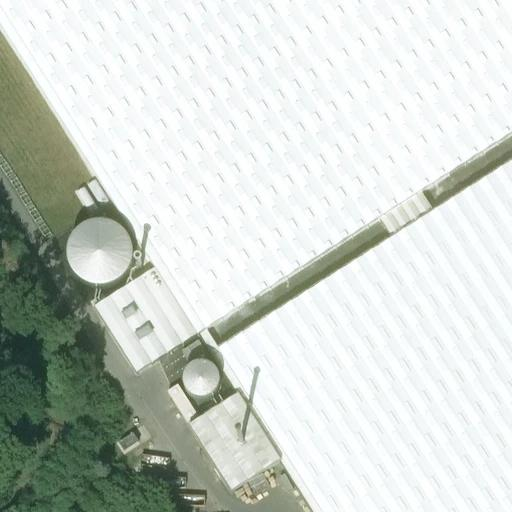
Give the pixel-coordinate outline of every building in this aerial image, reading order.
[(511,0),(0,0),(0,21),(156,266),(93,306),(138,376),(198,338),(207,332),(380,223),(422,196),(511,138),(511,0)] [(392,242),(219,353),(207,332),(198,338),(237,399),(188,429),(231,495),(286,460),(318,511),(511,511),(511,165),(434,216),(392,242)] [(422,196),(380,223),(392,242),(434,216),(422,196)] [(75,275),(85,282),(96,285),(108,284),(118,278),(125,270),(130,259),(130,246),(124,234),(115,225),(102,221),(89,222),(78,228),(69,238),(66,251),(68,264),(75,275)] [(200,367),(197,367),(194,368),(191,370),(189,372),(187,375),(185,377),(184,380),(184,384),(184,387),(184,390),(185,393),(187,396),(189,398),(192,400),(194,402),(197,403),(201,403),(204,403),(207,403),(210,402),(213,400),(215,398),(217,395),(219,393),(220,390),(220,386),(220,383),(220,380),(219,377),(217,374),(215,372),(212,370),(210,368),(207,367),(203,367),(200,367)] [(74,389),(75,394),(79,399),(84,400),(89,397),(92,392),(91,387),(87,383),(82,382),(77,384),(74,389)] [(134,436),(120,445),(125,454),(139,445),(134,436)]
